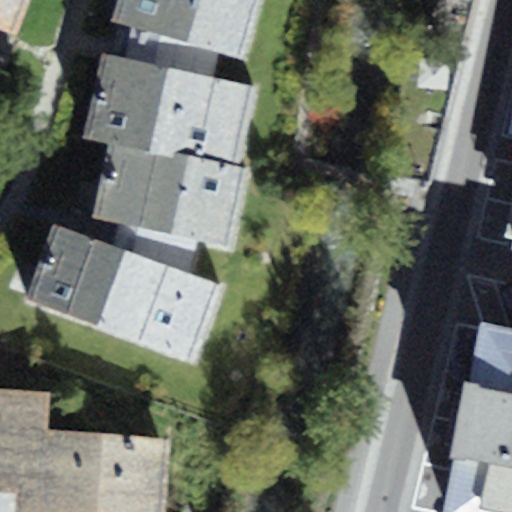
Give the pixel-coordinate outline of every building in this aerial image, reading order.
[(0,0),(0,28),(21,37),(34,0),(0,0)] [(118,0),(111,24),(130,29),(220,54),(247,61),(263,0),(118,0)] [(220,54),(130,29),(124,61),(214,79),(220,54)] [(98,55),(83,139),(108,141),(242,169),(257,88),(214,79),(124,61),(98,55)] [(108,141),(92,218),(118,224),(201,241),(232,248),(248,171),(242,169),(108,141)] [(201,241),(118,224),(112,248),(192,277),(201,241)] [(51,226),(24,301),(196,362),(222,287),(192,277),(112,248),(51,226)] [(511,511),(511,324),(480,318),(437,511),(511,511)] [(52,397),(0,394),(0,485),(27,487),(26,511),(164,511),(168,439),(50,432),(52,397)]
